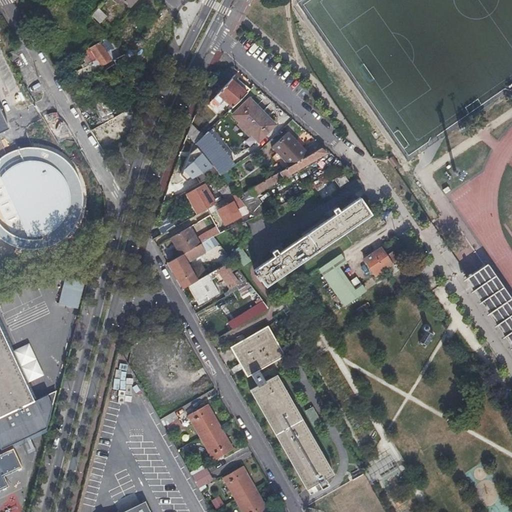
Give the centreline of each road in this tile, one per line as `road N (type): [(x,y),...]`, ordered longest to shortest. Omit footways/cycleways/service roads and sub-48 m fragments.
road 1 (residential): [(447,279),(372,171),(211,33)]
road 2 (tertiary): [(124,203),(45,511)]
road 3 (tertiary): [(114,306),(166,129),(211,33)]
road 4 (residential): [(176,297),(296,511)]
road 5 (residential): [(12,0),(124,203)]
road 6 (tertiary): [(212,0),(161,101),(124,203)]
road 7 (tertiary): [(61,511),(114,306)]
